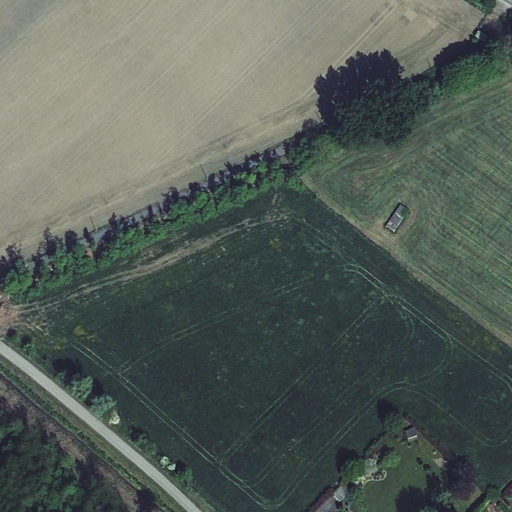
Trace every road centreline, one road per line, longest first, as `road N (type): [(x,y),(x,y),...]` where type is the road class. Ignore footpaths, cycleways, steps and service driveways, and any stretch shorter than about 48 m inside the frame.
road 1 (track): [(511,38),(0,281)]
road 2 (unclassified): [(120,445),(0,347)]
